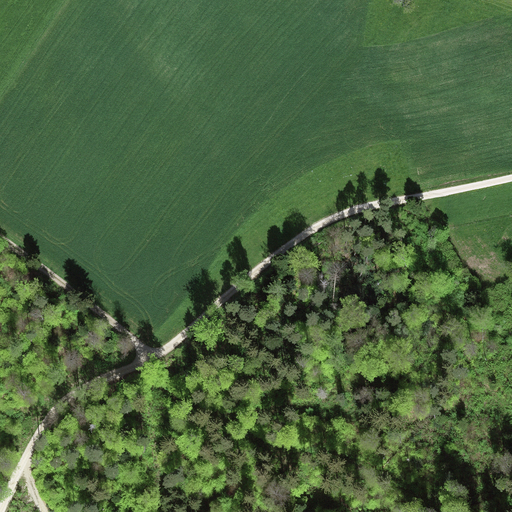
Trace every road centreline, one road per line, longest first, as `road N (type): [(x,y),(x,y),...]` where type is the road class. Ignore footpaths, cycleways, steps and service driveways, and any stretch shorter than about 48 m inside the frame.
road 1 (track): [(0,511),(65,399),(176,342),(274,255),(357,209),(511,176)]
road 2 (track): [(158,352),(0,238)]
